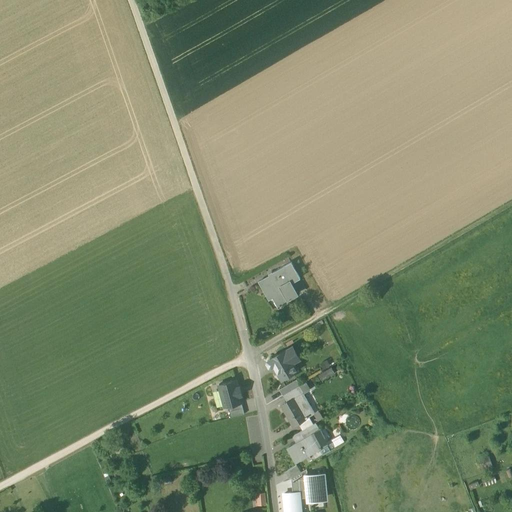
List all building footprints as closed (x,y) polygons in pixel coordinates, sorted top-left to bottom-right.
[(272,292),(279,305),(289,300),(288,298),(282,287),(290,283),(299,277),(291,262),(272,273),(273,275),(270,277),(269,276),(259,282),(267,295),(272,292)] [(296,294),(290,283),(282,287),(288,298),(296,294)] [(284,350),(270,359),(273,364),(282,379),(297,371),(291,360),(298,356),(293,347),(285,351),(284,350)] [(331,367),(327,360),(319,364),(324,371),(331,367)] [(318,375),(321,380),(334,373),(331,368),(318,375)] [(279,389),(282,395),(298,385),(300,385),(296,379),(279,389)] [(228,406),(241,402),(239,395),(241,395),(239,387),(237,388),(235,380),(219,384),(225,407),(228,406)] [(300,385),(298,385),(303,392),(303,393),(311,389),(306,381),(300,385)] [(303,392),(298,385),(282,395),(287,402),(303,392)] [(281,405),(293,425),(295,424),(311,415),(314,413),(303,393),(303,392),(287,402),(281,405)] [(244,414),(241,402),(228,406),(231,418),(244,414)] [(314,413),(311,415),(315,422),(323,417),(319,410),(314,413)] [(295,424),(299,431),(315,422),(311,415),(295,424)] [(299,431),(303,437),(318,428),(315,423),(315,422),(299,431)] [(286,447),(295,462),(327,443),(323,436),(324,436),(319,427),(318,428),(303,437),(295,441),(286,447)] [(303,437),(299,431),(292,435),(295,441),(303,437)] [(328,445),(320,449),(323,455),(331,450),(328,445)] [(493,471),(491,461),(480,463),(482,473),(493,471)] [(289,478),(291,477),(300,472),(296,464),(284,470),(289,478)] [(306,468),(300,472),(291,477),(292,492),(298,492),(298,498),(309,497),(306,475),(307,475),(306,468)] [(309,497),(309,499),(325,497),(323,474),(307,475),(306,475),(309,497)] [(170,476),(161,479),(163,485),(171,483),(170,476)] [(495,477),(482,481),(484,487),(497,482),(495,477)] [(477,479),(468,483),(470,489),(479,486),(477,479)] [(266,505),(265,492),(256,493),(257,506),(266,505)] [(284,493),(285,511),(299,511),(298,498),(298,492),(292,492),(284,493)]
